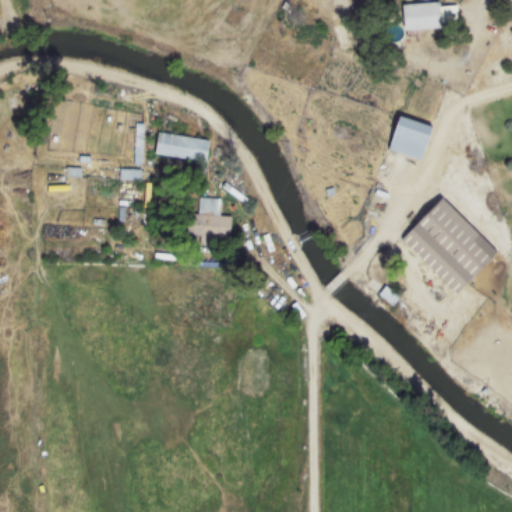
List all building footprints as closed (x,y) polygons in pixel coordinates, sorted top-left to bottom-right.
[(405,3),(405,27),(438,27),(438,3),(405,3)] [(389,150),(423,160),(433,125),(400,115),(389,150)] [(142,129),(134,129),(134,164),(142,164),(142,129)] [(207,161),(210,139),(158,132),(156,155),(207,161)] [(230,236),(231,215),(219,215),(220,198),(198,197),(197,214),(184,213),(183,235),(230,236)] [(402,239),(457,294),(498,253),(443,198),(402,239)]
